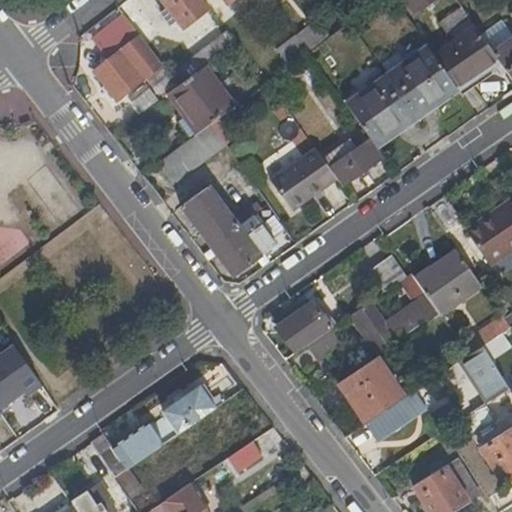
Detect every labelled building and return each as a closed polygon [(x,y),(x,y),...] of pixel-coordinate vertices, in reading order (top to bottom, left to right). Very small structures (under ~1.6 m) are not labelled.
[(209,8),(202,0),(162,0),(184,28),(209,8)] [(433,0),(405,0),(415,13),(433,0)] [(320,20),(331,35),(349,22),(338,7),(320,20)] [(468,18),(461,8),(439,23),(446,33),(468,18)] [(94,40),(110,60),(121,51),(137,38),(122,18),(94,40)] [(331,35),(320,20),(318,18),(296,34),(309,51),(331,35)] [(495,54),(511,41),(511,30),(505,20),(482,36),(495,54)] [(458,91),(500,61),(495,54),(482,36),(475,26),(433,55),(458,88),(458,91)] [(185,61),(195,74),(206,66),(238,43),(227,29),(185,61)] [(276,49),(289,66),(309,51),(296,34),(276,49)] [(96,71),(117,98),(162,64),(140,36),(137,38),(121,51),(110,60),(96,71)] [(511,41),(495,54),(500,61),(511,78),(511,41)] [(426,44),(343,101),(370,140),(377,150),(460,94),(458,91),(433,55),(426,44)] [(235,106),(206,66),(195,74),(179,86),(168,94),(185,116),(197,132),(198,133),(210,124),(235,106)] [(152,103),(144,93),(130,103),(138,114),(152,103)] [(197,132),(185,116),(180,120),(191,136),(197,132)] [(173,183),(225,144),(210,124),(198,133),(158,162),(173,183)] [(348,140),(325,157),(344,185),(383,158),(377,150),(370,140),(356,150),(348,140)] [(337,178),(316,148),(270,180),(291,211),(312,196),(320,190),(337,178)] [(278,245),(263,224),(260,226),(253,216),(240,225),(234,218),(210,185),(182,205),(202,232),(235,276),(278,245)] [(323,195),(320,190),(312,196),(315,201),(323,195)] [(511,195),(491,209),(494,213),(511,201),(511,195)] [(511,251),(511,201),(494,213),(491,209),(465,227),(491,266),(511,251)] [(234,218),(240,225),(253,216),(263,209),(258,202),(234,218)] [(458,251),(416,279),(440,314),(482,285),(458,251)] [(372,266),(387,290),(400,281),(407,276),(390,254),(372,266)] [(349,315),(378,356),(440,314),(416,279),(412,273),(407,276),(400,281),(415,302),(384,323),(369,302),(349,315)] [(280,333),(295,352),(304,346),(329,329),(332,327),(328,322),(313,302),(280,324),(280,333)] [(502,315),(460,342),(469,355),(482,346),(511,327),(502,315)] [(340,344),(329,329),(304,346),(315,360),(340,344)] [(13,346),(0,354),(0,408),(39,382),(13,346)] [(464,400),(472,412),(509,389),(510,388),(482,346),(469,355),(460,361),(480,390),(464,400)] [(327,388),(356,426),(406,397),(378,356),(376,357),(327,388)] [(460,376),(453,366),(425,384),(431,393),(444,384),(445,386),(460,376)] [(161,411),(177,433),(214,408),(198,386),(161,411)] [(417,414),(406,397),(356,426),(378,440),(417,414)] [(473,413),(479,429),(497,422),(491,406),(473,413)] [(128,435),(100,455),(116,477),(129,468),(162,445),(150,427),(131,440),(128,435)] [(511,474),(511,430),(483,448),(503,480),(511,474)] [(260,455),(251,442),(226,459),(234,472),(260,455)] [(458,458),(447,465),(470,501),(481,495),(458,458)] [(431,511),(453,511),(470,501),(447,465),(415,485),(431,511)] [(143,490),(129,468),(116,477),(130,499),(143,490)] [(253,511),(297,483),(291,474),(239,509),(240,511),(253,511)] [(99,483),(71,502),(74,507),(78,511),(114,511),(118,510),(99,483)] [(164,502),(148,511),(172,511),(185,503),(177,492),(164,502)] [(207,511),(196,495),(185,503),(190,511),(207,511)]
